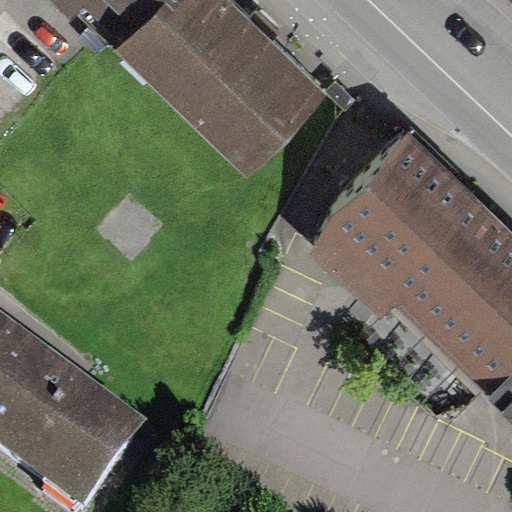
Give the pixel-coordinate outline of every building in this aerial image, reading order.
[(64,0),(114,49),(128,34),(162,0),(64,0)] [(315,74),(239,0),(162,0),(128,34),(243,147),(315,74)] [(395,290),(416,311),(505,217),(405,119),(333,197),(311,240),(382,303),(395,290)] [(511,223),(505,217),(416,311),(511,399),(511,223)] [(0,343),(0,466),(60,511),(83,511),(134,445),(0,343)]
